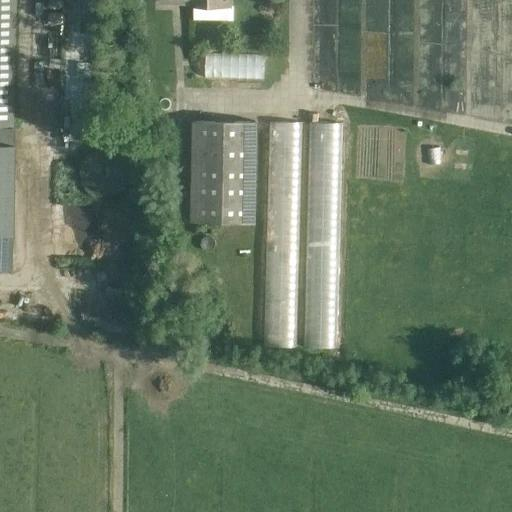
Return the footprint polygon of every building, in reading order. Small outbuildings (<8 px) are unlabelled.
[(0,0),(0,271),(11,272),(12,235),(16,0),(0,0)] [(162,0),(162,2),(193,2),(193,6),(193,20),(233,20),(233,6),(229,6),(229,0),(162,0)] [(92,48),(63,47),(60,130),(90,131),(92,48)] [(198,53),(197,76),(267,77),(267,53),(198,53)] [(190,221),(255,223),(257,122),(192,119),(190,221)] [(297,346),(302,121),(269,120),(264,345),(297,346)] [(308,121),(304,347),(338,347),(342,122),(308,121)] [(107,200),(111,199),(113,199),(116,198),(118,197),(120,196),(122,195),(124,194),(125,192),(127,191),(128,189),(130,187),(131,185),(132,183),(132,180),(133,178),(133,176),(133,174),(133,171),(133,169),(132,167),(132,165),(131,163),(130,160),(129,158),(127,157),(126,155),(124,153),(122,152),(120,151),(118,150),(116,149),(114,148),(112,147),(107,147),(105,147),(103,147),(100,148),(98,148),(96,149),(94,150),(92,152),(90,153),(89,154),(87,156),(86,158),(84,160),(83,162),(82,164),(82,166),(81,168),(81,171),(81,173),(81,175),(81,178),(81,180),(82,182),(83,184),(84,186),(85,188),(87,190),(88,192),(90,193),(93,196),(95,197),(98,198),(100,199),(102,199),(104,200),(107,200)]
